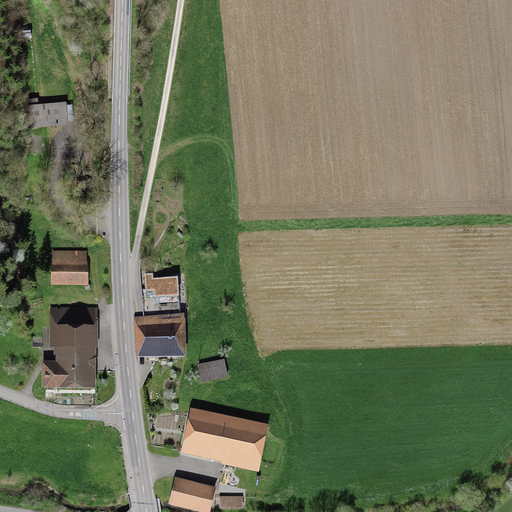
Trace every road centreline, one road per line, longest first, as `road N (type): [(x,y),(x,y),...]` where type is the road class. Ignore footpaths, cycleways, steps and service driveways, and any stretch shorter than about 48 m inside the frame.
road 1 (primary): [(132,412),(119,227),(122,0)]
road 2 (track): [(181,0),(133,266),(121,285)]
road 3 (residential): [(0,391),(53,411),(132,412)]
